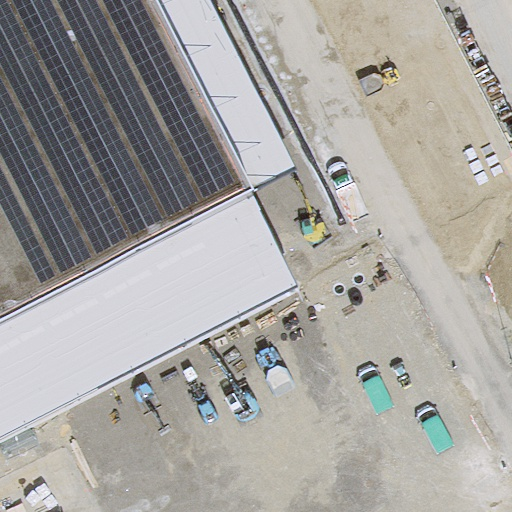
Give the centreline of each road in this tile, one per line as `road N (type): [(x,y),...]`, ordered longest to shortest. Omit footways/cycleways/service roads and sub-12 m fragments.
road 1 (unknown): [(19,438),(346,260),(408,236),(462,240),(511,272)]
road 2 (unknown): [(511,301),(125,511)]
road 3 (residential): [(58,511),(0,400)]
